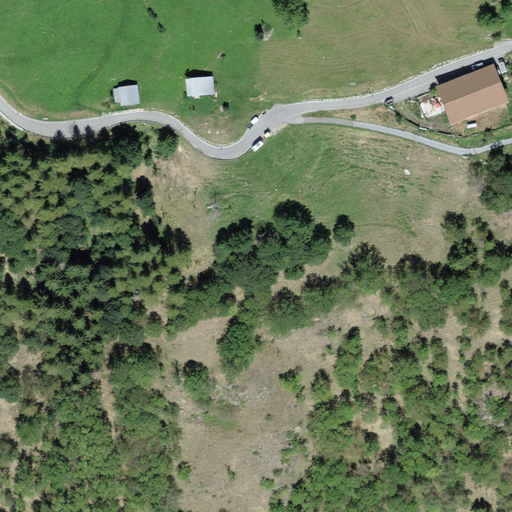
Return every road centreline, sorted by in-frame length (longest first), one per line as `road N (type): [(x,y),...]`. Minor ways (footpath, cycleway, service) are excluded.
road 1 (tertiary): [(511,47),(381,97),(292,109),(222,153),(164,117),(43,130),(0,104)]
road 2 (track): [(511,133),(471,142),(278,115)]
